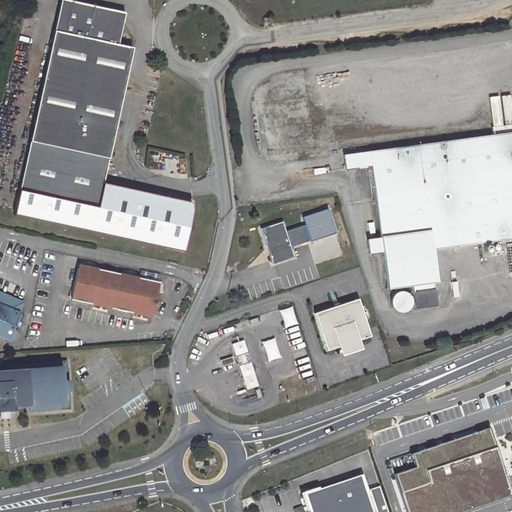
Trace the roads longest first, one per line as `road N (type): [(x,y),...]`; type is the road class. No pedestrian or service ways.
road 1 (unclassified): [(503,0),(272,36),(220,54),(208,74),(227,213),(216,273),(177,358),(184,393)]
road 2 (secondary): [(232,474),(490,355)]
road 3 (secondary): [(490,355),(256,435),(222,437)]
road 4 (secondary): [(174,453),(147,467),(0,501)]
road 5 (secondary): [(12,511),(185,487)]
